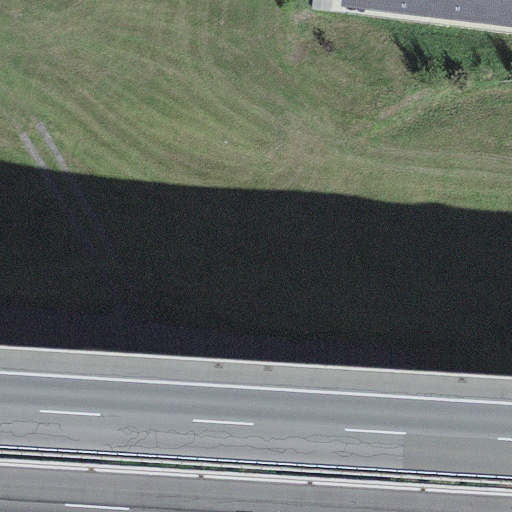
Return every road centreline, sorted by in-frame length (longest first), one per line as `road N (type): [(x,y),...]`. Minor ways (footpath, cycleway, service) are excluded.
road 1 (motorway): [(511,440),(0,409)]
road 2 (motorway): [(0,501),(171,511)]
